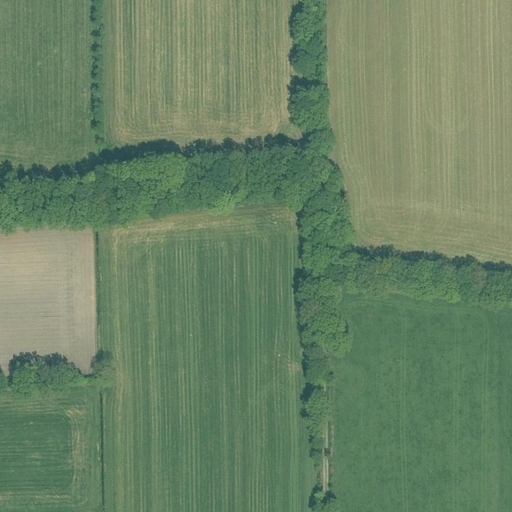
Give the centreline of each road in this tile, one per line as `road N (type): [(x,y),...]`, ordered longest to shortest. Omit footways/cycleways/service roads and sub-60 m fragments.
road 1 (track): [(326,511),(318,189),(0,213)]
road 2 (track): [(320,280),(511,300)]
